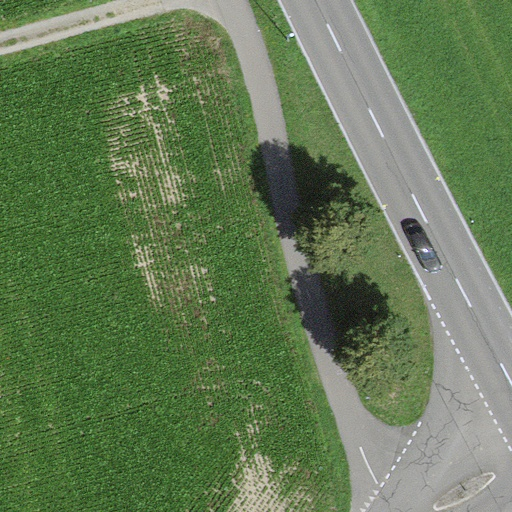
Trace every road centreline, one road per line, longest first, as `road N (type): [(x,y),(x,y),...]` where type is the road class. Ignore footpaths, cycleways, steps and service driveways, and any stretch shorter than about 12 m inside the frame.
road 1 (track): [(235,0),(261,58),(331,359),(391,511)]
road 2 (secondary): [(327,0),(511,381)]
road 3 (track): [(0,37),(150,0)]
